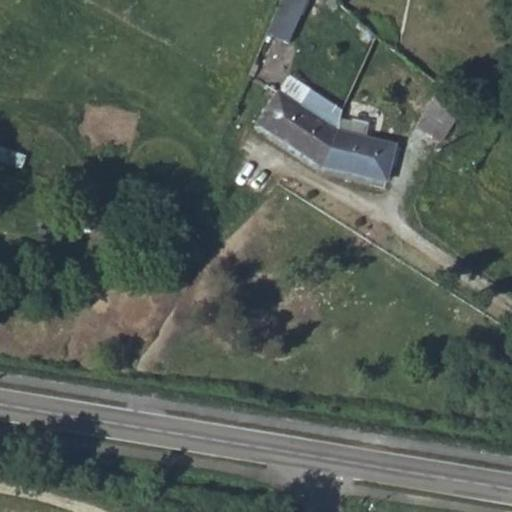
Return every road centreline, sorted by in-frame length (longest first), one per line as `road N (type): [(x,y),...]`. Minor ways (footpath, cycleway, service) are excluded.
road 1 (unclassified): [(237,130),(511,303)]
road 2 (tertiary): [(0,403),(317,456)]
road 3 (tertiary): [(317,456),(511,487)]
